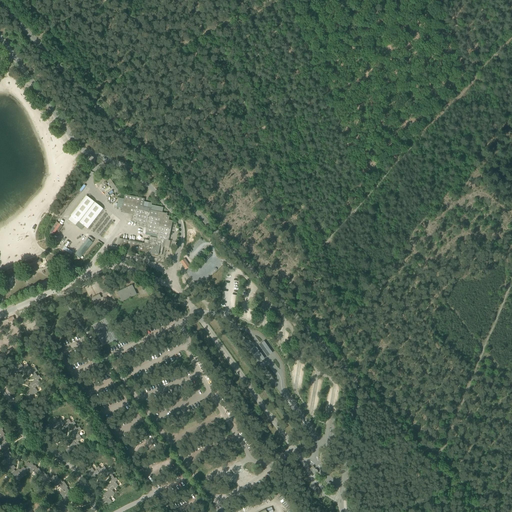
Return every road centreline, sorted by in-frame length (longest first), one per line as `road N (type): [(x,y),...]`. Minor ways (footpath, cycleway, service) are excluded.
road 1 (unclassified): [(342,511),(357,382),(0,2)]
road 2 (track): [(483,350),(372,189),(323,244),(316,235),(231,24),(231,0)]
road 3 (track): [(404,240),(353,306),(306,260),(323,244)]
road 4 (track): [(440,466),(440,448),(483,350)]
